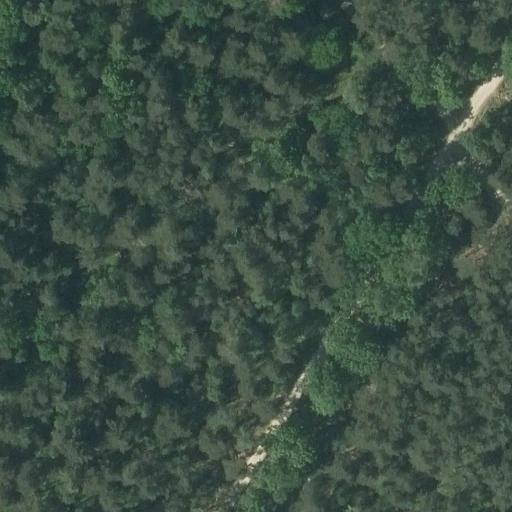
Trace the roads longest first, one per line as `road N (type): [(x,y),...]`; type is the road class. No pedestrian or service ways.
road 1 (track): [(451,142),(221,511)]
road 2 (track): [(511,212),(452,254),(377,335),(305,466),(269,511)]
road 3 (track): [(328,0),(451,142)]
